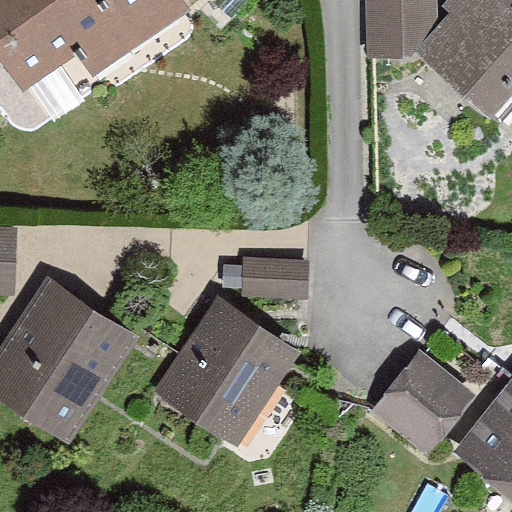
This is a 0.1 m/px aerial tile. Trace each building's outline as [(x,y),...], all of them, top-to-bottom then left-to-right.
[(0,0),(0,66),(22,104),(66,78),(75,93),(197,21),(184,0),(0,0)] [(417,64),(485,121),(511,96),(511,0),(448,0),(436,12),(446,23),(417,64)] [(0,219),(0,284),(20,286),(23,220),(0,219)] [(0,372),(0,406),(60,449),(134,347),(58,292),(0,372)] [(171,399),(233,444),(300,353),(237,308),(171,399)] [(420,358),(360,416),(427,470),(485,408),(420,358)] [(511,511),(511,376),(485,408),(427,470),(500,511),(511,511)]
